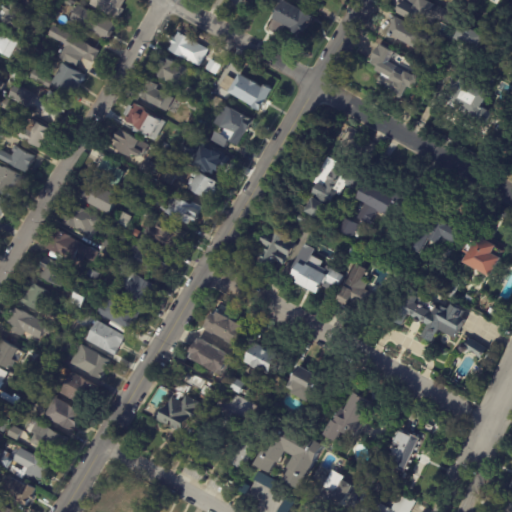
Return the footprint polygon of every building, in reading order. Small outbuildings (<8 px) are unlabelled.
[(128,0),(123,8),(127,10),(121,21),(92,5),(94,0),(128,0)] [(249,0),(225,0),(246,10),(250,1),(249,0)] [(316,20),(306,38),(292,30),(293,28),(276,19),(286,0),(317,18),(316,20)] [(438,4),(450,11),(438,30),(400,8),(400,0),(420,0),(434,10),(438,4)] [(26,11),(21,20),(27,24),(23,32),(1,19),(11,2),(26,11)] [(113,36),(110,41),(72,21),(81,5),(92,11),(92,10),(117,23),(113,30),(115,31),(113,36)] [(45,26),(39,23),(42,17),(48,21),(45,26)] [(431,46),(422,41),(418,48),(394,34),(396,31),(393,30),(400,17),(436,38),(431,46)] [(100,50),(94,62),(75,52),(73,56),(78,59),(75,65),(59,56),(66,44),(50,35),(56,25),(100,50)] [(451,39),(457,26),(480,38),(474,51),(451,39)] [(18,47),(12,58),(0,51),(0,33),(2,30),(22,40),(18,47)] [(204,46),(195,63),(171,50),(175,44),(173,43),(176,37),(178,38),(181,32),(198,41),(197,42),(204,46)] [(396,51),(389,64),(407,74),(409,70),(417,75),(418,74),(424,77),(418,89),(412,85),(405,97),(393,90),(398,80),(378,69),(380,65),(372,61),(382,43),(396,51)] [(157,75),(167,58),(191,71),(181,89),(157,75)] [(220,66),(222,67),(217,77),(210,73),(215,63),(220,66)] [(83,85),(78,94),(56,83),(65,64),(88,75),(83,85)] [(491,91),(497,94),(490,108),(499,113),(493,125),(455,106),(461,95),(452,91),(464,67),(476,73),(472,82),(491,91)] [(14,70),(20,73),(17,79),(10,76),(14,70)] [(55,82),(51,88),(33,78),(37,71),(46,75),(45,76),(55,82)] [(267,102),(262,110),(221,86),(227,74),(239,81),(243,74),(264,86),(266,83),(275,88),(267,102)] [(175,100),(169,111),(140,96),(149,80),(160,86),(158,90),(175,99),(175,100)] [(194,90),(191,96),(183,92),(186,86),(194,90)] [(31,97),(26,105),(13,97),(17,90),(31,97)] [(68,110),(66,113),(64,112),(60,118),(37,105),(41,97),(49,101),(51,97),(49,96),(52,91),(70,101),(67,107),(69,108),(68,110)] [(24,111),(21,118),(4,108),(10,99),(26,109),(24,111)] [(223,108),(217,104),(220,99),(226,103),(223,108)] [(158,123),(153,132),(150,130),(149,133),(128,121),(131,117),(127,115),(133,105),(136,107),(138,104),(158,115),(155,121),(158,123)] [(250,129),(241,146),(234,142),(230,148),(217,141),(222,132),(226,134),(228,129),(219,124),(229,105),(255,120),(250,129)] [(54,133),(49,141),(47,140),(43,149),(20,137),(25,127),(29,129),(34,120),(55,131),(54,133)] [(145,159),(137,155),(136,158),(130,154),(128,156),(115,149),(118,144),(116,142),(123,129),(146,141),(145,142),(152,146),(145,159)] [(174,147),(172,151),(164,147),(166,143),(174,147)] [(29,153),(36,156),(27,172),(0,157),(0,155),(3,150),(13,156),(15,152),(13,150),(15,145),(29,153)] [(192,158),(189,164),(181,159),(186,149),(194,154),(192,158)] [(224,177),(202,163),(206,157),(214,161),(216,158),(214,157),(218,151),(219,152),(221,149),(235,158),(224,177)] [(104,162),(108,156),(123,164),(120,169),(128,173),(119,189),(97,176),(104,162)] [(333,157),(368,176),(361,189),(349,182),(342,195),(340,193),(334,205),(336,206),(334,210),(336,210),(332,217),(330,217),(329,220),(314,212),(316,208),(310,205),(313,198),(319,201),(323,195),(318,192),(323,183),(317,180),(330,156),(333,157)] [(141,170),(147,159),(159,165),(153,176),(141,170)] [(21,182),(14,196),(0,187),(0,165),(5,168),(5,167),(24,177),(21,182)] [(216,187),(209,198),(192,188),(193,186),(189,184),(193,178),(196,180),(197,178),(193,175),(197,169),(218,182),(216,187)] [(162,180),(166,173),(173,177),(169,184),(162,180)] [(155,181),(152,186),(146,182),(149,178),(155,181)] [(115,216),(83,198),(90,186),(92,187),(95,182),(124,198),(115,216)] [(379,187),(385,190),(386,188),(401,196),(403,192),(413,198),(402,219),(388,212),(380,227),(363,218),(371,202),(366,200),(374,184),(379,187)] [(199,219),(197,223),(192,221),(190,224),(163,209),(172,193),(192,204),(194,202),(204,208),(199,217),(200,217),(199,219)] [(6,210),(2,217),(0,216),(0,196),(10,202),(6,210)] [(100,225),(99,228),(102,229),(97,238),(65,221),(71,210),(74,212),(78,205),(104,219),(100,225)] [(117,223),(123,211),(134,217),(127,231),(116,225),(117,223)] [(312,233),(300,227),(302,222),(297,220),(300,213),(318,222),(312,233)] [(449,225),(450,222),(458,226),(458,227),(470,233),(465,244),(460,242),(460,244),(451,239),(448,246),(438,241),(436,244),(417,235),(427,214),(449,225)] [(361,225),(348,219),(342,231),(356,238),(361,225)] [(183,244),(181,242),(176,250),(147,235),(154,223),(162,228),(166,220),(189,232),(183,244)] [(363,224),(368,227),(367,228),(367,229),(363,238),(362,237),(361,238),(349,232),(355,220),(363,224)] [(142,234),(140,238),(130,233),(133,227),(143,233),(142,234)] [(64,257),(61,262),(50,256),(53,250),(50,249),(60,230),(82,243),(82,244),(90,249),(91,247),(100,253),(95,263),(84,257),(76,271),(66,265),(69,260),(64,257)] [(295,237),(301,240),(287,266),(279,262),(276,268),(265,263),(268,257),(260,253),(271,232),(279,236),(282,230),(295,237)] [(498,242),(507,247),(502,255),(511,261),(502,280),(483,269),(481,274),(471,269),(488,237),(498,242)] [(125,258),(122,263),(100,251),(106,240),(128,252),(125,258)] [(170,269),(164,279),(158,275),(159,274),(146,266),(144,269),(136,264),(145,250),(148,252),(151,246),(175,260),(170,269)] [(358,255),(352,252),(355,247),(361,250),(358,255)] [(61,287),(40,276),(43,270),(40,268),(46,257),(72,271),(63,288),(61,287)] [(311,264),(323,271),(326,264),(333,268),(346,275),(339,287),(328,280),(320,293),(296,280),(302,269),(305,271),(309,263),(311,264)] [(374,285),(371,291),(386,298),(379,312),(365,306),(363,311),(344,302),(362,265),(372,271),(367,282),(374,285)] [(91,269),(100,273),(97,280),(88,275),(91,269)] [(163,287),(153,308),(129,296),(131,290),(124,286),(131,271),(163,287)] [(464,289),(459,300),(444,293),(451,279),(466,286),(464,289)] [(38,311),(21,301),(32,282),(50,292),(43,304),(46,306),(42,313),(38,311)] [(81,308),(71,303),(77,292),(87,298),(81,308)] [(466,310),(463,318),(467,321),(458,338),(442,330),(436,342),(424,336),(430,325),(424,322),(422,323),(420,323),(419,321),(419,319),(414,316),(408,327),(399,322),(414,293),(425,298),(426,296),(448,308),(451,303),(466,310)] [(98,308),(94,315),(84,309),(91,295),(101,301),(98,308)] [(139,320),(133,331),(101,314),(110,297),(112,298),(114,295),(128,303),(127,304),(143,313),(139,320)] [(472,305),(467,301),(471,295),(476,299),(472,305)] [(500,312),(504,314),(499,321),(490,315),(494,308),(500,312)] [(26,338),(14,332),(17,327),(10,323),(18,309),(53,328),(49,335),(46,333),(42,340),(29,333),(26,338)] [(225,314),(244,325),(242,328),(246,330),(237,345),(235,343),(234,345),(227,340),(228,340),(217,333),(216,334),(210,331),(211,329),(208,327),(216,313),(219,315),(221,311),(225,314)] [(90,327),(89,329),(78,323),(83,313),(95,318),(90,327)] [(122,345),(116,356),(89,340),(99,321),(127,336),(122,345)] [(61,322),(68,325),(66,330),(58,327),(61,322)] [(229,353),(229,354),(232,356),(220,375),(199,362),(200,360),(193,356),(192,358),(190,356),(202,338),(205,339),(206,338),(212,342),(212,343),(222,350),(223,349),(229,353)] [(487,349),(481,359),(470,352),(468,353),(466,353),(464,351),(464,348),(464,347),(470,338),(487,349)] [(22,354),(19,360),(21,361),(17,368),(15,367),(14,370),(11,369),(10,370),(0,363),(0,340),(2,341),(4,339),(24,351),(22,354)] [(274,376),(250,363),(261,343),(284,356),(274,376)] [(107,369),(105,373),(106,373),(103,378),(102,378),(101,379),(73,364),(83,345),(112,360),(111,362),(112,362),(109,368),(108,367),(107,369)] [(44,371),(34,366),(39,355),(50,360),(44,371)] [(311,371),(325,378),(313,403),(294,394),(296,391),(292,388),(303,367),(311,371)] [(7,375),(3,383),(0,381),(0,368),(9,373),(7,375)] [(182,393),(196,401),(192,407),(197,410),(192,418),(189,416),(180,432),(157,419),(168,399),(169,400),(171,396),(175,398),(177,394),(175,393),(177,390),(175,388),(180,380),(182,381),(187,372),(196,377),(197,375),(208,381),(205,385),(210,388),(205,396),(198,393),(201,388),(192,383),(186,392),(184,391),(182,393)] [(100,387),(100,388),(90,406),(84,403),(83,405),(64,395),(67,390),(61,387),(65,378),(71,382),(76,374),(100,387)] [(44,375),(54,380),(48,392),(38,387),(44,375)] [(242,394),(230,388),(236,378),(247,384),(242,394)] [(11,382),(18,380),(21,388),(14,391),(11,382)] [(11,396),(24,404),(21,409),(3,398),(6,393),(11,396)] [(367,426),(360,440),(339,429),(341,425),(337,423),(343,410),(346,411),(355,393),(375,403),(366,422),(369,423),(367,426)] [(241,468),(230,462),(250,423),(234,415),(215,452),(203,446),(204,445),(200,443),(224,395),(270,419),(244,470),(241,468)] [(84,414),(74,432),(46,417),(57,398),(84,414)] [(4,433),(0,431),(0,418),(9,423),(4,433)] [(66,447),(60,458),(33,444),(35,441),(32,440),(40,423),(70,439),(66,447)] [(330,447),(307,492),(291,484),(297,472),(294,471),(301,459),(292,454),(286,466),(284,465),(278,476),(262,468),(284,424),(330,447)] [(24,432),(18,441),(9,436),(14,426),(24,432)] [(419,437),(428,442),(413,475),(410,474),(407,481),(395,476),(401,462),(398,461),(405,447),(401,446),(406,434),(419,439),(419,437)] [(52,476),(48,482),(36,476),(35,478),(29,475),(26,480),(12,473),(18,463),(17,463),(18,460),(14,457),(18,449),(23,452),(24,449),(57,466),(52,476)] [(12,455),(11,458),(13,459),(8,469),(0,464),(0,452),(1,450),(12,455)] [(282,494),(281,495),(257,482),(262,473),(286,486),(282,494)] [(330,477),(332,479),(331,480),(341,486),(344,480),(355,486),(342,510),(313,494),(324,474),(330,477)] [(37,497),(35,501),(34,501),(30,508),(5,494),(13,479),(29,488),(30,485),(40,491),(36,497),(37,497)] [(250,486),(253,488),(248,497),(240,493),(245,483),(250,486)] [(385,487),(379,497),(372,493),(378,483),(385,487)] [(419,502),(413,511),(376,511),(381,504),(393,510),(399,500),(399,499),(402,493),(419,502)] [(293,511),(281,511),(288,498),(298,502),(293,511)] [(0,511),(0,502),(18,511),(0,511)] [(511,511),(497,511),(499,508),(502,509),(506,502),(511,504),(511,511)]
